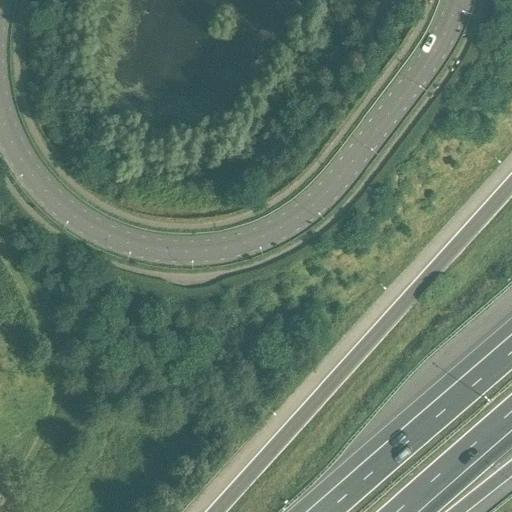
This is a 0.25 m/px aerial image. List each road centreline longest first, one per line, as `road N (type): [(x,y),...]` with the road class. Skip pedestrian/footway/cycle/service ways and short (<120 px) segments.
road 1 (tertiary): [(0,108),(19,163),(65,212),(107,237),(159,253),(252,242),(309,208),(353,159),(437,49),(458,0)]
road 2 (motorway): [(511,180),(218,511)]
road 3 (motorway): [(511,344),(319,511)]
road 4 (motorway): [(410,511),(511,422)]
